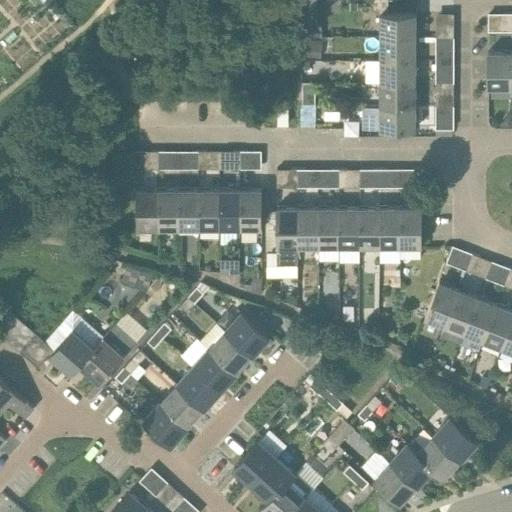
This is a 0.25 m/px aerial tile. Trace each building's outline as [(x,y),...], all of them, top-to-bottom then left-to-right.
[(380,37),(416,37),(416,13),(380,13),(380,37)] [(316,21),(304,21),(304,36),(322,36),(322,26),(316,21)] [(380,59),(416,59),(416,37),(380,37),(380,59)] [(314,57),(315,39),(303,38),(302,56),(314,57)] [(488,87),(511,87),(511,51),(488,51),(488,87)] [(380,82),(416,82),(416,59),(380,59),(380,82)] [(315,103),(315,88),(311,88),(311,81),(303,81),(303,103),(315,103)] [(380,105),(416,105),(416,82),(380,82),(380,105)] [(315,104),(302,104),(301,104),(301,126),(315,126),(315,104)] [(416,105),(380,105),(380,129),(416,129),(416,105)] [(510,126),(510,116),(507,115),(500,123),(500,126),(510,126)] [(137,228),(158,228),(158,188),(137,188),(137,208),(137,228)] [(158,228),(179,228),(179,188),(158,188),(158,228)] [(179,228),(199,228),(199,188),(179,188),(179,228)] [(199,228),(220,228),(220,188),(199,188),(199,228)] [(220,228),(240,228),(240,188),(220,188),(220,228)] [(240,228),(261,228),(261,188),(240,188),(240,228)] [(297,246),(298,246),(298,206),(277,206),(277,246),(277,264),(297,264),(297,246)] [(298,246),(319,246),(319,206),(298,206),(298,246)] [(319,246),(339,246),(339,206),(319,206),(319,246)] [(339,246),(360,246),(359,206),(339,206),(339,246)] [(360,246),(380,246),(380,206),(359,206),(360,246)] [(380,246),(400,246),(400,206),(380,206),(380,246)] [(400,206),(400,246),(421,246),(421,206),(400,206)] [(459,267),(466,270),(473,253),(466,251),(459,267)] [(473,253),(466,270),(473,273),(480,256),(473,253)] [(239,275),(239,259),(220,259),(220,272),(239,275)] [(153,272),(127,263),(121,280),(147,289),(153,272)] [(497,282),(504,285),(511,268),(504,265),(497,282)] [(425,317),(445,325),(459,289),(439,281),(425,317)] [(189,296),(195,301),(203,292),(197,286),(189,296)] [(445,325),(464,333),(478,296),(459,289),(445,325)] [(195,301),(189,296),(180,305),(186,310),(195,301)] [(464,333),(483,340),(497,303),(478,296),(464,333)] [(483,340),(502,347),(511,321),(511,309),(497,303),(483,340)] [(0,319),(0,333),(2,335),(19,317),(9,309),(0,319)] [(226,330),(252,354),(269,335),(242,311),(226,330)] [(2,335),(11,343),(28,325),(19,317),(2,335)] [(511,321),(502,347),(511,351),(511,321)] [(100,382),(114,367),(136,340),(115,322),(95,345),(79,363),(100,382)] [(156,331),(162,337),(171,328),(164,322),(156,331)] [(11,343),(20,351),(37,333),(28,325),(11,343)] [(71,372),(79,363),(95,345),(72,326),(54,348),(46,341),(29,359),(39,367),(50,353),(71,372)] [(209,348),(236,372),(252,354),(226,330),(209,348)] [(162,337),(156,331),(148,340),(154,346),(162,337)] [(20,351),(29,359),(46,341),(37,333),(20,351)] [(193,365),(220,389),(236,372),(209,348),(193,365)] [(124,367),(130,373),(138,363),(132,358),(124,367)] [(177,383),(204,407),(220,389),(193,365),(177,383)] [(130,373),(124,367),(116,376),(122,382),(130,373)] [(397,383),(405,374),(399,368),(391,377),(397,383)] [(490,378),(483,375),(479,384),(486,387),(490,378)] [(0,408),(8,400),(25,416),(33,406),(0,376),(0,408)] [(161,401),(187,425),(204,407),(177,383),(161,401)] [(327,400),(333,394),(324,385),(318,392),(327,400)] [(333,394),(327,400),(336,409),(342,402),(333,394)] [(367,404),(373,410),(381,401),(375,395),(367,404)] [(187,425),(161,401),(144,419),(171,443),(187,425)] [(373,410),(367,404),(358,413),(364,419),(373,410)] [(433,434),(460,459),(477,440),(450,416),(433,434)] [(328,437),(337,445),(353,427),(344,419),(328,437)] [(433,467),(433,468),(443,477),(460,459),(433,434),(419,450),(408,440),(407,441),(418,451),(418,452),(433,467)] [(332,451),(337,445),(328,437),(322,443),(332,451)] [(234,466),(252,483),(276,457),(258,440),(234,466)] [(390,460),(417,484),(433,468),(433,467),(418,452),(418,451),(407,441),(390,460)] [(375,471),(389,458),(382,450),(368,463),(375,471)] [(252,483),(269,499),(270,499),(288,479),(289,480),(295,474),(276,457),(252,483)] [(390,460),(373,478),(400,503),(417,484),(390,460)] [(353,479),(359,473),(349,465),(344,471),(353,479)] [(145,485),(157,472),(152,467),(140,480),(145,485)] [(359,473),(353,479),(362,488),(368,481),(359,473)] [(290,511),(306,496),(289,480),(288,479),(270,499),(269,499),(263,506),(269,511),(290,511)] [(110,511),(141,511),(147,506),(130,491),(110,511)] [(167,505),(172,510),(184,497),(179,492),(167,505)] [(290,511),(323,511),(306,496),(290,511)] [(184,497),(172,510),(174,511),(180,511),(190,502),(184,497)]
